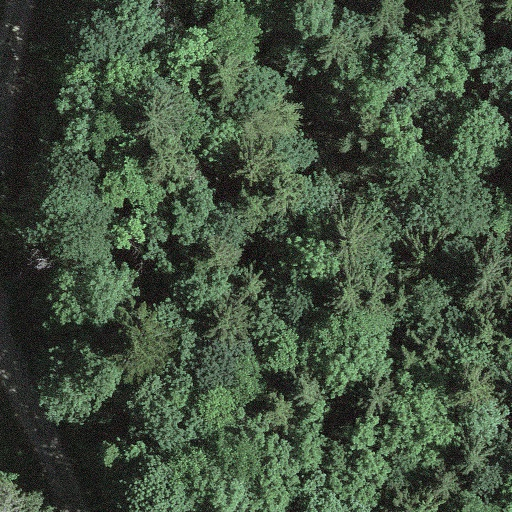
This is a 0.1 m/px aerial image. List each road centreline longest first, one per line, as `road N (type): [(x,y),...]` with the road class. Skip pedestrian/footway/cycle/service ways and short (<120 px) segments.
road 1 (track): [(72,511),(0,306)]
road 2 (track): [(0,166),(27,0)]
